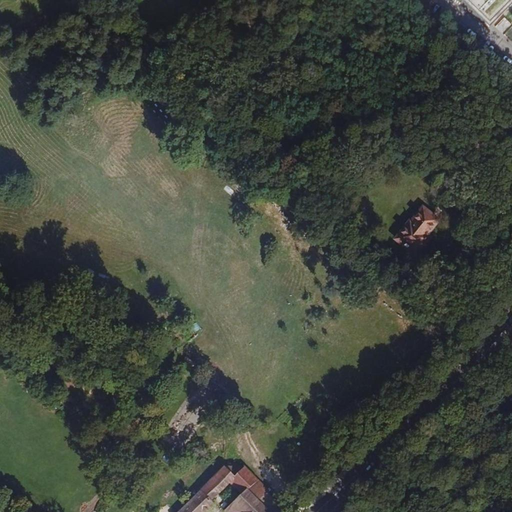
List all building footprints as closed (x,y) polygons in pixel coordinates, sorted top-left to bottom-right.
[(511,0),(465,0),(492,25),(511,3),(511,0)] [(439,220),(422,207),(410,223),(408,222),(395,240),(416,255),(423,247),(420,244),(427,236),(439,220)] [(430,238),(427,236),(420,244),(423,247),(430,238)] [(118,405),(108,390),(94,399),(104,414),(118,405)] [(235,477),(224,466),(200,490),(178,511),(206,511),(215,504),(211,501),(219,493),(232,481),(244,492),(224,511),(286,511),(266,493),(269,491),(245,467),(235,477)]
